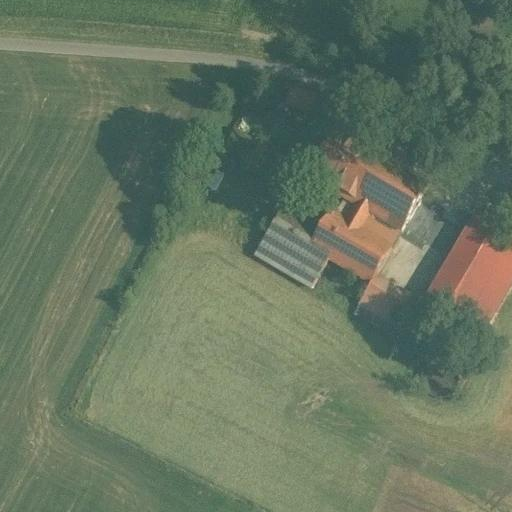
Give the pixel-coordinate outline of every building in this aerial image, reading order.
[(282,104),(309,114),(316,97),(289,87),(282,104)] [(371,217),(402,235),(428,188),(337,136),(310,180),(355,207),(371,217)] [(285,207),(272,228),(329,262),(371,286),(375,278),(392,251),(362,233),(371,217),(355,207),(345,223),(330,215),(322,229),(285,207)] [(511,284),(511,238),(476,218),(425,304),(481,337),(511,284)] [(329,262),(272,228),(255,257),(312,290),(329,262)] [(370,289),(406,310),(412,300),(375,278),(371,286),(370,289)] [(370,289),(359,307),(396,327),(406,310),(370,289)] [(416,316),(406,310),(396,327),(406,334),(416,316)]
